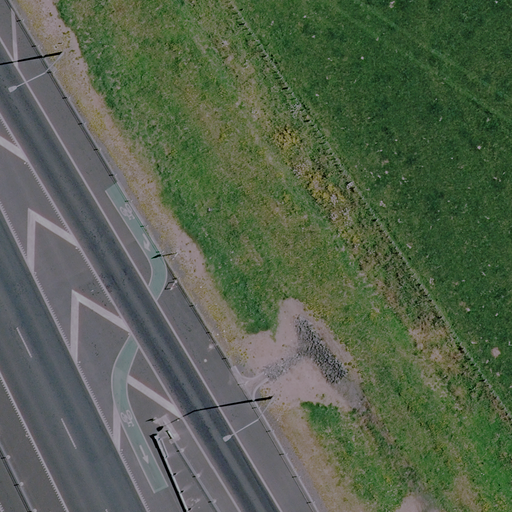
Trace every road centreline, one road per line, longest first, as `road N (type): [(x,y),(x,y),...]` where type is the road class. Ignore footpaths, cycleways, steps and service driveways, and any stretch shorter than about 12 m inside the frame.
road 1 (motorway): [(0,86),(255,511)]
road 2 (motorway): [(0,293),(106,511)]
